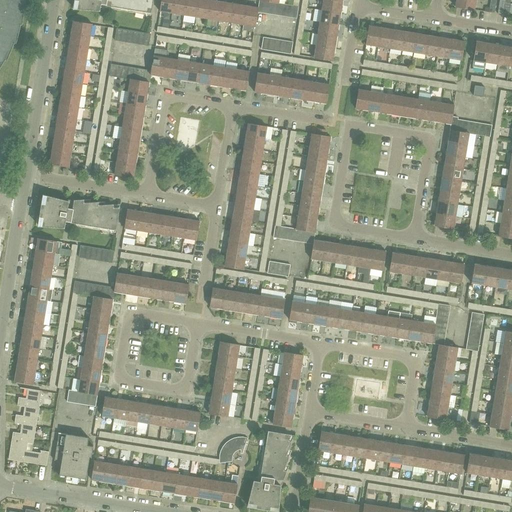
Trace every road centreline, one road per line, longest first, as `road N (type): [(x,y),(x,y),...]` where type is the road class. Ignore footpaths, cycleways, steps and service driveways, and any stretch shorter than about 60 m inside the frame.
road 1 (residential): [(149,195),(218,207),(235,108),(166,97),(153,172)]
road 2 (residential): [(415,240),(336,227),(353,127),(432,140),(424,184)]
road 3 (residential): [(130,318),(121,376),(176,389),(188,380),(198,324)]
road 4 (residential): [(26,177),(53,0)]
road 5 (residential): [(0,333),(26,177)]
road 6 (residential): [(406,428),(410,361),(321,345)]
road 7 (residential): [(0,486),(123,507)]
road 8 (residential): [(321,345),(198,324)]
road 9 (residential): [(26,177),(149,195)]
